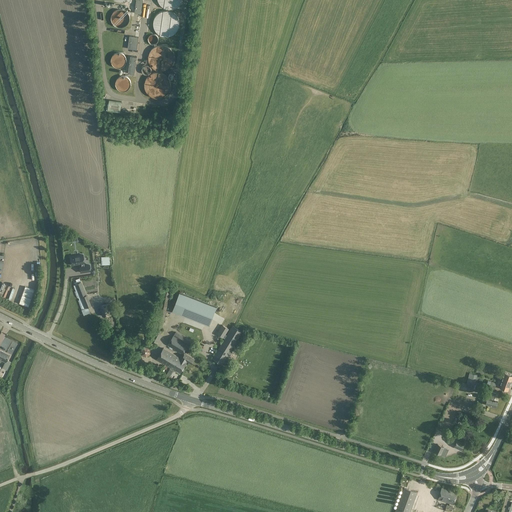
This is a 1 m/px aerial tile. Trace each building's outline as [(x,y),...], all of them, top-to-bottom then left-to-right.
[(182,0),(157,0),(159,2),(160,4),(163,6),(165,8),(168,9),(172,9),(175,8),(177,6),(180,4),(181,2),(182,0)] [(129,21),(130,18),(129,16),(128,13),(126,11),(124,10),(122,9),(119,9),(116,10),(114,11),(112,13),(111,16),(111,18),(111,21),(112,23),(114,25),(116,27),(119,27),(122,27),(124,27),(126,25),(128,23),(129,21)] [(179,27),(180,23),(179,20),(178,17),(176,15),(174,12),(171,11),(168,10),(165,10),(162,11),(159,12),(156,15),(154,17),(153,20),(153,23),(153,26),(154,29),(156,32),(159,34),(162,36),(165,37),(168,36),(171,36),(174,34),(176,32),(178,29),(179,27)] [(158,41),(158,39),(158,37),(157,35),(155,34),(153,34),(151,34),(149,35),(148,37),(148,39),(148,41),(149,42),(151,44),(153,44),(155,44),(157,42),(158,41)] [(128,48),(137,49),(138,37),(129,36),(128,48)] [(174,61),(174,58),(174,55),(173,52),(171,49),(169,47),(166,46),(163,45),(160,45),(157,46),(154,47),(152,49),(150,52),(149,55),(148,58),(149,61),(150,64),(152,66),(154,68),(157,70),(160,71),(163,71),(166,70),(169,68),(171,66),(173,64),(174,61)] [(126,62),(126,60),(126,58),(125,55),(123,54),(121,53),(119,52),(116,53),(114,54),(112,55),(111,58),(111,60),(111,62),(112,64),(114,66),(116,67),(119,68),(121,67),(123,66),(125,64),(126,62)] [(134,74),(137,56),(130,55),(128,73),(134,74)] [(151,71),(151,70),(151,68),(150,66),(148,65),(147,65),(145,65),(143,66),(142,68),(142,70),(142,71),(143,73),(145,74),(147,74),(148,74),(150,73),(151,71)] [(170,88),(170,85),(170,82),(168,79),(167,76),(164,74),(162,73),(159,72),(156,72),(153,73),(150,74),(148,76),(146,79),(145,82),(144,85),(145,88),(146,91),(148,93),(150,95),(153,97),(156,98),(159,98),(162,97),(164,95),(167,93),(169,91),(170,88)] [(130,86),(131,83),(130,81),(129,79),(128,77),(125,76),(123,76),(121,76),(119,77),(117,79),(116,81),(115,83),(116,86),(117,88),(119,90),(121,91),(123,91),(125,91),(128,90),(129,88),(130,86)] [(109,100),(107,111),(120,112),(121,101),(109,100)] [(84,263),(83,255),(70,257),(71,265),(81,264),(81,266),(79,266),(80,272),(90,271),(89,265),(84,266),(83,263),(84,263)] [(75,286),(74,286),(79,298),(86,295),(81,282),(75,284),(75,286)] [(154,332),(159,333),(161,333),(171,287),(164,285),(154,332)] [(179,292),(172,311),(209,325),(217,307),(179,292)] [(110,304),(101,305),(103,316),(111,315),(110,304)] [(222,325),(217,334),(224,338),(225,338),(212,358),(222,365),(228,355),(230,356),(233,352),(231,351),(243,331),(233,325),(230,329),(222,325)] [(159,333),(154,332),(150,339),(158,343),(162,334),(159,333)] [(176,332),(174,336),(188,345),(190,341),(176,332)] [(174,336),(168,345),(182,354),(188,345),(174,336)] [(4,338),(1,347),(13,351),(15,344),(12,343),(13,340),(4,338)] [(145,356),(150,353),(147,348),(142,351),(145,356)] [(164,348),(157,359),(180,373),(187,362),(186,361),(189,363),(192,357),(184,353),(181,358),(164,348)] [(9,355),(0,350),(0,362),(1,360),(5,362),(2,368),(7,370),(11,362),(6,360),(9,355)] [(501,376),(503,377),(500,387),(508,390),(511,379),(511,374),(505,372),(502,372),(501,376)] [(469,373),(466,387),(474,389),(476,382),(473,381),(475,374),(469,373)] [(482,387),(482,386),(476,385),(475,389),(486,392),(487,389),(494,391),(496,384),(488,380),(485,387),(482,387)] [(498,401),(494,400),(496,394),(486,391),(485,397),(487,398),(485,404),(496,407),(498,401)] [(458,430),(454,438),(457,440),(458,439),(461,441),(465,433),(458,430)] [(457,440),(454,447),(461,450),(465,442),(461,441),(458,439),(457,440)] [(444,446),(438,443),(434,451),(440,454),(444,446)] [(457,492),(442,487),(438,500),(454,505),(457,492)] [(410,511),(417,492),(404,488),(395,511),(410,511)]
